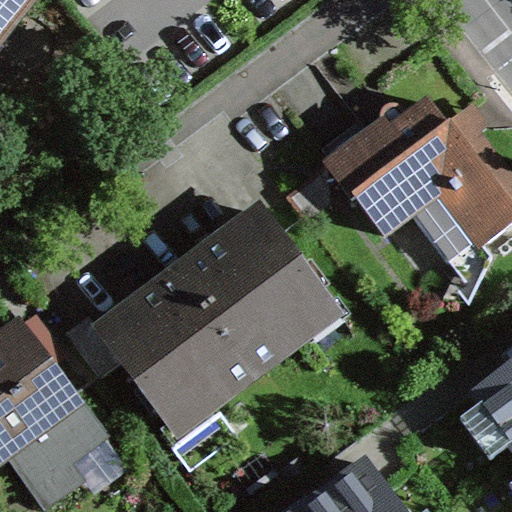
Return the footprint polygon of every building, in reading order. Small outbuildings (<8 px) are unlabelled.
[(0,0),(0,41),(18,18),(9,0),(0,0)] [(382,113),(384,125),(327,168),(353,201),(357,198),(386,235),(414,213),(453,264),(465,255),(485,280),(495,259),(486,247),(511,227),(511,202),(467,145),(480,136),(465,117),(449,129),(430,105),(411,119),(403,109),(392,106),(382,113)] [(262,215),(182,275),(255,372),(334,313),(262,215)] [(182,275),(102,335),(124,363),(175,431),(255,372),(182,275)] [(124,363),(102,335),(89,317),(65,334),(100,381),(124,363)] [(22,325),(0,341),(0,462),(10,455),(46,504),(77,481),(64,464),(104,434),(22,325)] [(511,366),(476,392),(511,440),(511,366)] [(304,511),(402,511),(367,465),(304,511)]
